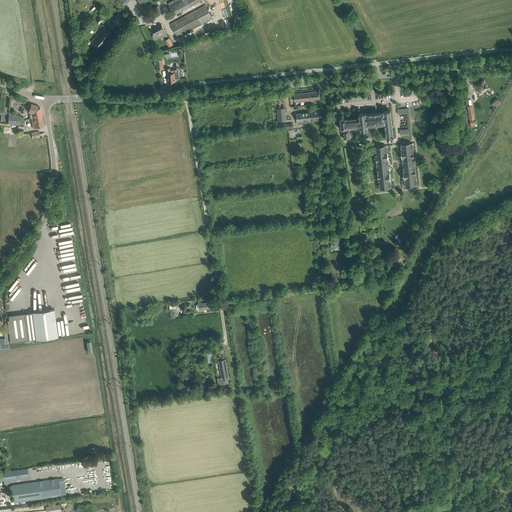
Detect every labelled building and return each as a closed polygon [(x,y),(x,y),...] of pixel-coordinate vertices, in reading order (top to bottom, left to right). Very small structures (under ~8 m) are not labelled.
[(179,0),(168,6),(173,15),(201,0),(179,0)] [(205,5),(170,24),(178,37),(213,18),(205,5)] [(112,20),(119,28),(128,19),(125,16),(121,11),(112,20)] [(94,20),(98,24),(103,20),(99,16),(94,20)] [(86,27),(90,30),(94,25),(91,22),(86,27)] [(155,27),(151,30),(154,36),(153,36),(155,41),(167,34),(165,30),(161,24),(155,27)] [(91,42),(101,50),(113,34),(104,27),(91,42)] [(170,68),(166,68),(167,71),(167,76),(168,76),(169,82),(175,81),(175,79),(179,78),(178,71),(170,72),(170,70),(170,68)] [(476,84),(479,88),(481,92),(488,88),(483,80),(476,84)] [(319,91),(306,92),(307,100),(320,99),(319,91)] [(307,100),(306,92),(294,94),(295,102),(307,100)] [(31,118),(42,116),(41,108),(39,107),(31,104),(28,112),(29,112),(29,119),(31,118)] [(285,108),(277,109),(278,121),(286,120),(285,108)] [(407,120),(410,119),(409,108),(398,109),(398,114),(407,113),(407,120)] [(367,126),(374,125),(384,124),(386,138),(387,138),(387,140),(393,139),(393,137),(393,136),(393,137),(391,115),(390,110),(383,111),(384,112),(376,113),(373,113),(366,114),(366,113),(359,113),(359,118),(346,119),(346,118),(340,119),(341,130),(343,130),(344,139),(350,139),(349,129),(360,128),(360,131),(367,130),(367,126)] [(321,111),(309,112),(309,120),(322,119),(321,111)] [(309,120),(309,112),(296,114),(297,122),(309,120)] [(20,125),(21,116),(9,115),(8,124),(20,125)] [(42,116),(31,118),(33,128),(44,126),(42,116)] [(411,133),(410,122),(408,122),(408,129),(400,130),(400,134),(411,133)] [(206,309),(207,312),(210,312),(209,302),(198,304),(198,305),(196,305),(196,309),(198,309),(199,310),(206,309)] [(32,312),(36,339),(58,336),(54,309),(32,312)] [(9,320),(7,320),(10,342),(28,340),(25,318),(9,320)] [(218,361),(222,379),(229,378),(225,360),(218,361)] [(0,473),(0,481),(29,477),(28,470),(0,473)] [(11,486),(9,486),(10,490),(12,490),(12,492),(13,496),(14,503),(34,500),(37,499),(61,496),(61,495),(58,479),(58,478),(11,485),(11,486)]
